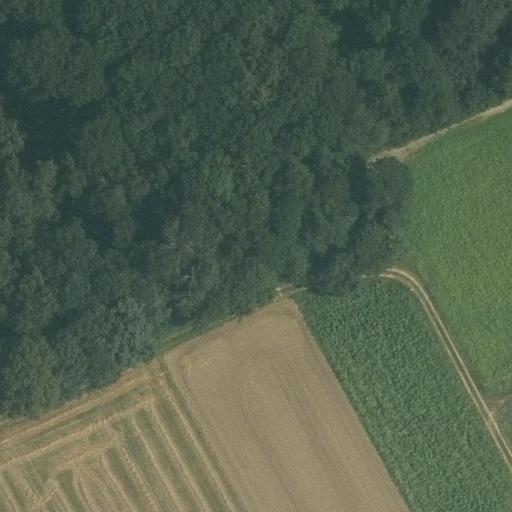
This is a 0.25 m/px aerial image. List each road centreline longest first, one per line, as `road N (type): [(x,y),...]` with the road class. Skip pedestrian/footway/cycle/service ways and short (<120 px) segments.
road 1 (track): [(489,411),(433,304),(407,274),(295,288),(0,427)]
road 2 (track): [(275,296),(238,223),(192,161),(36,0)]
